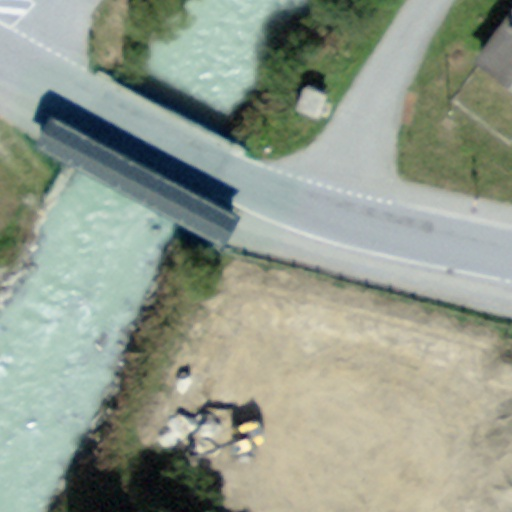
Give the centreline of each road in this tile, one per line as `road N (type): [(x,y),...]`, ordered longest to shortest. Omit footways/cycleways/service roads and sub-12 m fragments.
road 1 (secondary): [(327,215),(235,178),(0,55)]
road 2 (residential): [(428,0),(374,97),(327,215)]
road 3 (secondary): [(511,255),(327,215)]
